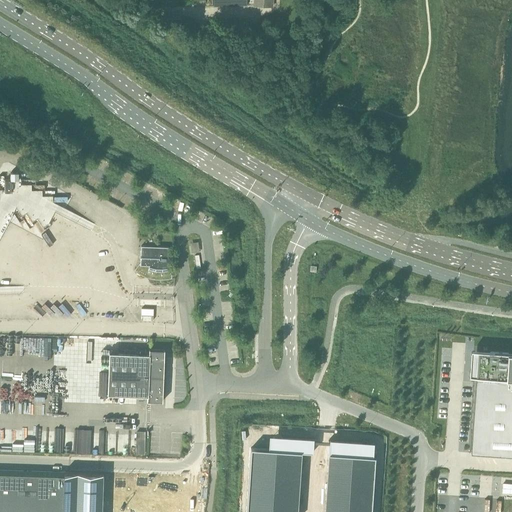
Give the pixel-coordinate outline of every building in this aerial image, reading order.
[(56,209),(58,205),(53,202),(53,196),(42,196),(42,190),(31,190),(31,184),(21,185),(21,179),(19,180),(19,172),(10,172),(11,180),(4,180),(4,190),(0,189),(0,236),(16,207),(21,216),(26,213),(32,221),(37,218),(42,227),(48,224),(56,209)] [(169,265),(170,247),(168,247),(142,246),(141,264),(140,264),(136,269),(139,271),(143,273),(146,275),(151,276),(156,277),(159,277),(164,277),(167,277),(168,276),(171,276),(169,270),(170,270),(169,266),(169,265)] [(476,375),(470,452),(511,455),(511,350),(506,350),(470,347),(469,361),(469,375),(476,375)] [(109,353),(108,375),(100,375),(100,393),(108,393),(107,395),(147,396),(147,401),(158,401),(162,402),(164,350),(149,350),(149,354),(109,353)] [(251,448),(246,511),(297,511),(301,452),(313,453),(314,438),(273,436),(272,450),(251,448)] [(329,439),(324,511),(361,511),(365,457),(374,457),(373,462),(375,462),(375,456),(369,456),(370,442),(329,439)] [(0,511),(199,511),(200,477),(0,469),(0,511)]
